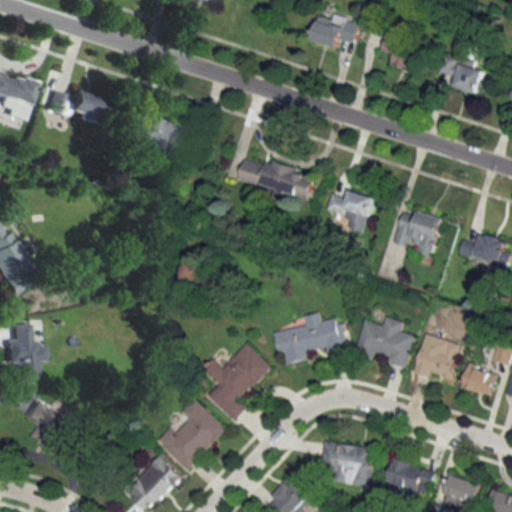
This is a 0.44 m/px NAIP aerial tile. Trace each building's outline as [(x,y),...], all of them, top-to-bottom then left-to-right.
[(313,40),(341,49),(344,38),(355,42),(361,22),(322,10),(313,40)] [(394,64),(419,72),(427,44),(389,33),(384,51),(396,55),(394,64)] [(455,86),(477,94),(487,66),(447,51),(440,71),(458,77),(455,86)] [(0,98),(27,104),(33,79),(0,72),(0,98)] [(71,91),(70,95),(49,89),(44,110),(91,123),(98,98),(71,91)] [(181,156),(189,129),(134,113),(126,141),(181,156)] [(310,199),(317,173),(268,159),(266,165),(245,159),(239,180),(310,199)] [(367,232),(376,196),(349,189),(347,197),(333,193),(329,210),(349,215),(346,227),(367,232)] [(395,244),(433,255),(444,219),(406,207),(395,244)] [(0,280),(7,295),(33,283),(21,258),(28,254),(24,245),(16,249),(7,231),(0,234),(0,280)] [(508,270),(511,253),(511,252),(504,250),(507,239),(482,232),(479,242),(466,238),(460,256),(508,270)] [(276,331),(283,364),(316,357),(316,353),(349,346),(343,317),(323,321),(321,312),(305,315),(307,324),(276,331)] [(386,325),(366,319),(357,353),(409,367),(417,334),(405,330),(407,321),(388,316),(386,325)] [(28,323),(10,324),(11,338),(7,338),(8,363),(13,363),(14,384),(37,383),(36,362),(44,361),(43,344),(29,344),(28,323)] [(464,343),(427,332),(416,372),(453,382),(464,343)] [(509,364),(511,356),(511,345),(501,341),(494,358),(509,364)] [(223,383),(210,396),(236,421),(249,408),(241,400),(274,366),(249,342),(225,367),(216,358),(207,367),(223,383)] [(500,371),(469,363),(463,387),(494,395),(500,371)] [(159,441),(190,470),(229,428),(196,397),(183,411),(191,419),(178,433),(172,427),(159,441)] [(39,424),(31,439),(61,456),(82,420),(65,409),(61,416),(35,401),(26,417),(39,424)] [(372,486),(378,448),(326,440),(321,479),(372,486)] [(148,511),(184,477),(163,455),(126,491),(146,511),(148,511)] [(437,470),(395,458),(388,482),(431,494),(437,470)] [(286,481),(265,506),(271,511),(302,511),(319,493),(300,476),(292,486),(286,481)] [(474,511),(481,483),(449,476),(442,507),(466,511),(474,511)] [(492,511),(511,511),(511,494),(493,489),(487,510),(492,511)]
